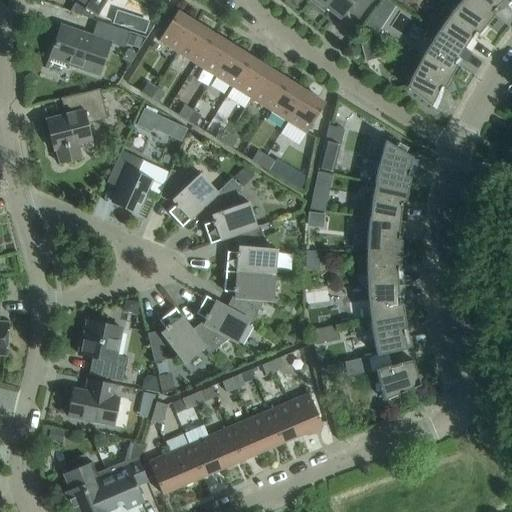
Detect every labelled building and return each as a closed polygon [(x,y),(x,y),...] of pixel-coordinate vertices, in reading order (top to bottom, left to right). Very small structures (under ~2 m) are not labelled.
[(94,14),(96,15),(105,0),(109,0),(110,0),(72,0),(73,1),(76,3),(70,12),(91,20),(94,14)] [(310,0),(310,1),(323,11),(326,8),(339,19),(346,10),(362,23),(378,0),(310,0)] [(461,0),(459,3),(485,25),(494,15),(491,12),(501,0),(461,0)] [(477,35),(485,25),(459,3),(452,12),(444,22),(438,31),(463,48),(474,32),(477,35)] [(117,11),(113,23),(124,27),(130,29),(145,34),(149,21),(117,11)] [(196,23),(184,16),(176,11),(175,14),(158,41),(177,53),(196,23)] [(123,48),(129,32),(96,21),(91,36),(60,26),(58,32),(61,33),(57,43),(54,42),(48,62),(67,68),(68,65),(98,76),(109,44),(123,48)] [(214,35),(207,30),(196,23),(177,53),(195,65),(214,35)] [(453,64),(463,48),(438,31),(432,40),(425,51),(420,60),(450,77),(456,66),(453,64)] [(389,34),(374,35),(376,53),(391,51),(389,34)] [(232,46),(220,39),(214,35),(195,65),(214,76),(232,46)] [(251,58),(244,53),(232,46),(214,76),(232,88),(251,58)] [(269,69),(257,62),(251,58),(232,88),(251,99),(269,69)] [(443,88),(450,77),(420,60),(414,69),(406,87),(433,109),(443,88)] [(288,81),(280,76),(269,69),(251,99),(269,110),(288,81)] [(306,92),(294,84),(288,81),(269,110),(287,122),(306,92)] [(149,98),(155,88),(147,83),(141,93),(149,98)] [(163,93),(155,88),(149,98),(157,103),(163,93)] [(55,150),(59,165),(81,159),(77,145),(91,141),(87,124),(107,119),(99,89),(60,99),(60,101),(69,98),(73,113),(45,120),(53,151),(55,150)] [(306,133),(324,103),(306,92),(287,122),(306,133)] [(186,121),(192,111),(183,106),(177,116),(186,121)] [(200,116),(192,111),(186,121),(194,126),(200,116)] [(222,144),(228,134),(220,129),(214,138),(222,144)] [(237,139),(228,134),(222,144),(231,149),(237,139)] [(339,145),(324,141),(317,168),(332,172),(339,145)] [(376,173),(374,183),(407,190),(410,177),(406,176),(412,158),(385,141),(379,160),(376,173)] [(142,161),(120,151),(109,175),(121,181),(112,202),(136,213),(151,181),(136,174),(142,161)] [(259,166),(265,157),(257,151),(251,161),(259,166)] [(273,162),(265,157),(259,166),(267,172),(273,162)] [(203,207),(217,194),(216,193),(199,174),(194,180),(170,170),(159,196),(171,201),(175,205),(167,212),(180,226),(180,227),(181,228),(203,207)] [(256,228),(256,227),(248,203),(239,206),(232,198),(241,189),(231,179),(216,193),(217,194),(203,207),(211,216),(213,221),(203,225),(209,243),(208,244),(208,245),(234,236),(256,228)] [(405,203),(407,190),(374,183),(372,194),(370,207),(369,218),(399,221),(401,202),(405,203)] [(397,240),(399,221),(369,218),(367,229),(367,241),(366,252),(400,253),(401,240),(397,240)] [(259,226),(256,227),(256,228),(234,236),(238,247),(237,253),(226,252),(225,271),(224,271),(224,272),(274,276),(276,250),(268,249),(259,226)] [(400,266),(400,253),(366,252),(366,263),(366,276),(367,287),(397,285),(396,266),(400,266)] [(272,302),(274,276),(224,272),(225,272),(223,292),(234,292),(233,298),(228,309),(248,320),(248,321),(251,323),(263,301),(272,302)] [(398,304),(397,285),(367,287),(368,304),(370,321),(404,317),(402,304),(398,304)] [(248,320),(228,309),(204,296),(204,297),(205,297),(195,314),(205,320),(202,325),(192,332),(204,348),(203,348),(208,355),(228,339),(236,343),(248,321),(248,320)] [(183,364),(203,348),(204,348),(192,332),(174,307),(173,308),(174,309),(158,321),(165,329),(160,333),(147,336),(153,363),(178,357),(183,364)] [(405,329),(404,317),(370,321),(375,356),(406,349),(401,330),(405,329)] [(79,352),(78,355),(91,358),(88,375),(122,382),(127,358),(115,356),(120,328),(87,321),(80,352),(79,352)] [(285,333),(283,337),(293,343),(296,338),(285,333)] [(344,363),(347,377),(371,372),(368,357),(344,363)] [(279,358),(270,361),(274,372),(284,368),(279,358)] [(375,370),(383,401),(408,390),(413,392),(415,387),(419,385),(418,381),(420,376),(416,374),(412,360),(375,370)] [(274,372),(270,361),(261,365),(265,376),(274,372)] [(239,374),(230,378),(235,389),(244,385),(239,374)] [(144,375),(144,387),(156,387),(156,375),(144,375)] [(235,389),(230,378),(221,382),(226,393),(235,389)] [(67,417),(112,426),(118,398),(113,397),(116,385),(93,381),(91,392),(73,389),(67,417)] [(199,391),(190,395),(195,406),(204,402),(199,391)] [(143,393),(140,405),(152,407),(154,395),(143,393)] [(308,394),(288,403),(302,435),(322,426),(308,394)] [(195,406),(190,395),(181,399),(186,410),(195,406)] [(163,415),(166,405),(155,402),(153,411),(163,415)] [(302,435),(288,403),(268,411),(282,443),(302,435)] [(161,424),(163,415),(153,411),(150,421),(161,424)] [(282,443),(268,411),(248,420),(262,452),(282,443)] [(262,452),(248,420),(228,428),(242,460),(262,452)] [(242,460),(228,428),(208,437),(222,469),(242,460)] [(50,429),(48,439),(62,441),(64,431),(50,429)] [(222,469),(208,437),(188,445),(202,477),(222,469)] [(93,480),(86,464),(63,474),(69,490),(65,492),(73,511),(106,511),(123,505),(125,510),(143,502),(136,486),(147,481),(138,460),(143,445),(129,442),(124,461),(126,466),(93,480)] [(202,477),(188,445),(168,454),(182,486),(202,477)] [(182,486),(168,454),(148,462),(160,491),(161,494),(182,486)]
